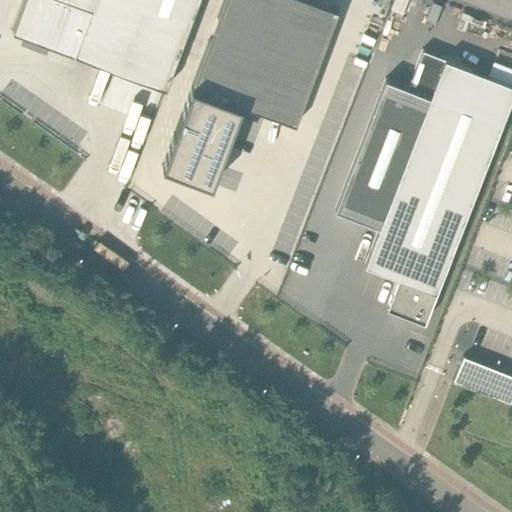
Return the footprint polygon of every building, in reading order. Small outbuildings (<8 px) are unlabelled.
[(19,0),(7,33),(163,89),(195,0),(19,0)] [(192,84),(164,159),(209,175),(237,101),(237,100),(237,98),(294,119),(339,6),(321,0),(223,0),(203,55),(193,82),(194,82),(193,84),(192,84)] [(385,78),(334,209),(379,227),(364,264),(398,277),(387,307),(424,321),(511,94),(511,84),(487,75),(444,58),(430,96),(385,78)] [(511,67),(493,60),(487,75),(511,84),(511,67)] [(511,370),(465,352),(455,379),(511,401),(511,400),(511,370)]
